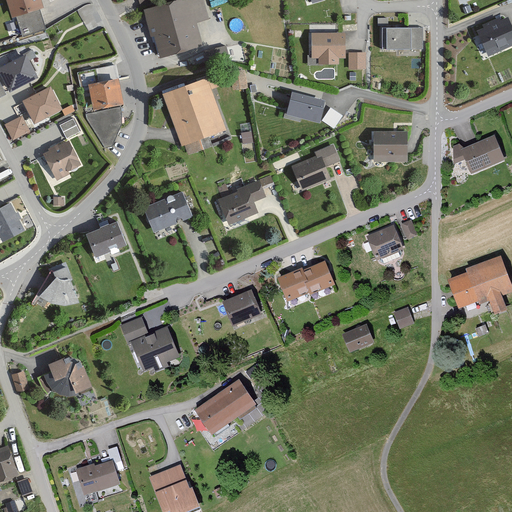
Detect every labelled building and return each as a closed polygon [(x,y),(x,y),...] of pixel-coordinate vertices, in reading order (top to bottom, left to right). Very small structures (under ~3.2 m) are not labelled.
[(43,10),(40,0),(5,0),(11,19),(15,18),(21,38),(44,30),(38,11),(43,10)] [(202,46),(195,24),(208,20),(202,0),(181,0),(142,11),(150,38),(153,37),(159,58),(202,46)] [(498,18),(481,25),(483,29),(477,31),(488,56),(511,45),(511,28),(507,18),(500,21),(498,18)] [(423,42),(423,28),(380,28),(380,51),(421,51),(421,42),(423,42)] [(345,59),(344,33),(311,34),(311,59),(318,59),(318,65),(338,65),(338,59),(345,59)] [(227,57),(224,47),(205,52),(208,63),(227,57)] [(365,70),(364,53),(347,53),(348,70),(365,70)] [(37,78),(25,54),(0,66),(0,74),(9,92),(37,78)] [(243,70),(228,74),(232,92),(247,89),(243,70)] [(217,87),(213,76),(162,94),(181,147),(184,146),(187,155),(203,150),(199,140),(225,131),(210,89),(217,87)] [(121,105),(116,80),(88,86),(93,111),(121,105)] [(60,110),(49,88),(22,101),(33,124),(60,110)] [(323,102),(291,94),(285,115),(317,123),(323,102)] [(341,115),(329,108),(321,121),(332,129),(341,115)] [(28,133),(20,117),(3,125),(10,141),(28,133)] [(79,133),(71,119),(58,126),(66,140),(79,133)] [(251,132),(240,134),(241,145),(252,144),(251,132)] [(406,163),(405,132),(373,132),(373,163),(406,163)] [(505,160),(497,137),(463,150),(462,145),(458,147),(460,165),(469,162),(473,172),(505,160)] [(79,166),(67,142),(58,147),(57,144),(47,150),(48,151),(42,154),(56,181),(68,175),(67,172),(79,166)] [(338,162),(331,146),(314,153),(315,157),(290,167),(301,191),(329,180),(324,168),(338,162)] [(266,197),(259,181),(236,190),(236,192),(218,199),(229,225),(257,213),(252,203),(266,197)] [(191,218),(182,192),(142,207),(152,234),(176,225),(175,223),(191,218)] [(61,205),(62,198),(52,197),(51,205),(61,205)] [(23,231),(10,203),(0,208),(0,240),(1,242),(23,231)] [(124,246),(115,222),(108,224),(107,221),(97,225),(98,228),(85,232),(94,257),(110,251),(111,255),(119,252),(118,249),(124,246)] [(416,236),(410,221),(400,225),(406,240),(416,236)] [(401,250),(392,227),(366,237),(375,260),(401,250)] [(334,285),(324,261),(303,269),(302,266),(276,277),(286,302),(308,293),(309,295),(334,285)] [(511,289),(502,262),(449,280),(459,308),(478,301),(480,304),(489,301),(493,315),(507,310),(502,297),(511,293),(511,289)] [(67,305),(77,303),(69,281),(71,280),(67,267),(52,272),(54,278),(39,294),(47,301),(55,304),(67,305)] [(261,315),(251,290),(220,302),(230,327),(261,315)] [(412,324),(407,309),(393,313),(398,329),(412,324)] [(147,335),(140,318),(119,327),(126,345),(130,344),(141,371),(151,367),(153,373),(167,367),(165,362),(179,357),(167,327),(147,335)] [(372,342),(365,324),(341,334),(349,352),(372,342)] [(486,326),(477,329),(480,337),(489,333),(486,326)] [(70,396),(75,395),(91,389),(80,361),(72,364),(69,356),(47,365),(50,372),(36,378),(39,385),(42,391),(46,396),(51,391),(58,394),(64,396),(70,396)] [(27,390),(22,372),(11,375),(15,393),(27,390)] [(238,379),(193,410),(210,435),(255,403),(238,379)] [(0,481),(17,475),(7,446),(0,447),(0,481)] [(122,468),(115,447),(106,450),(109,461),(94,466),(93,464),(75,470),(83,496),(119,485),(114,471),(122,468)] [(187,489),(178,466),(148,477),(161,511),(163,511),(169,510),(169,511),(182,511),(199,506),(192,487),(187,489)] [(30,493),(26,479),(16,482),(20,496),(30,493)] [(12,511),(9,502),(4,503),(5,507),(2,508),(3,511),(12,511)]
